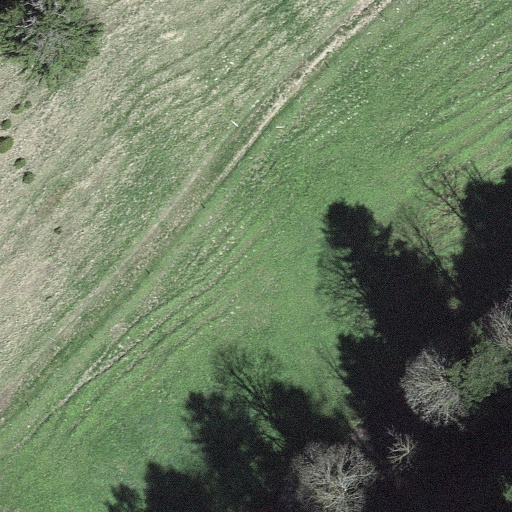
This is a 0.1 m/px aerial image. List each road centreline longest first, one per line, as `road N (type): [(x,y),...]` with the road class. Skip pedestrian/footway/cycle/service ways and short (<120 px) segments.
road 1 (track): [(0,428),(190,231),(311,72),(387,0)]
road 2 (track): [(511,310),(288,511)]
